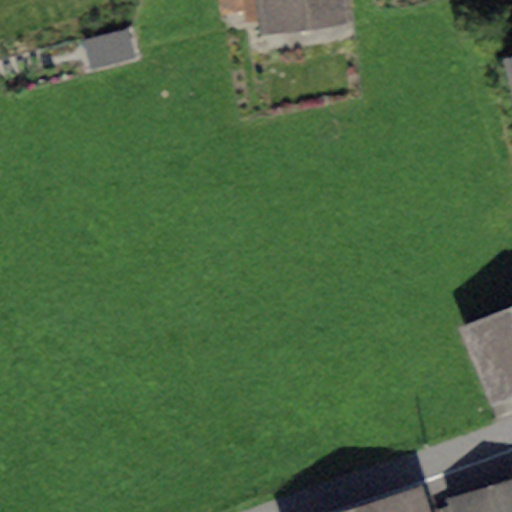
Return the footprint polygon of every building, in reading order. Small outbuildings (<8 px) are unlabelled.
[(348,0),(256,0),(260,19),(349,7),(348,0)] [(129,54),(123,32),(88,41),(94,63),(129,54)] [(511,313),(511,314),(465,334),(490,391),(511,381),(511,308),(510,309),(511,313)] [(511,511),(511,489),(442,511),(511,511)] [(410,511),(407,503),(380,511),(420,511),(417,511),(410,511)]
